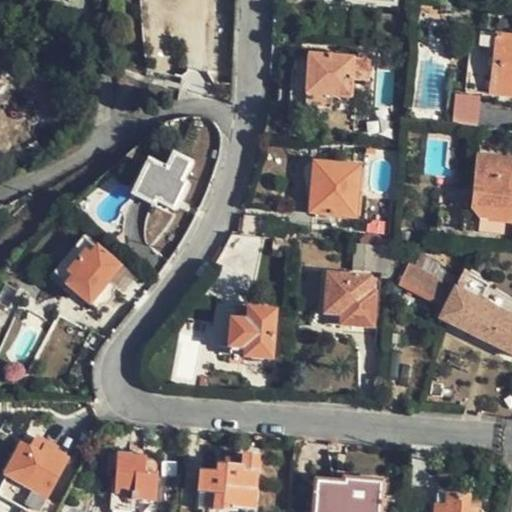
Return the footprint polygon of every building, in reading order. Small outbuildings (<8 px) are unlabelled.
[(511,36),(492,34),(484,98),(511,101),(511,36)] [(312,97),(317,56),(301,55),(297,96),(312,97)] [(379,63),(317,56),(312,97),(338,99),(355,101),(357,83),(376,84),(379,63)] [(421,111),(447,111),(446,60),(420,60),(421,111)] [(454,116),(480,118),(482,95),(456,93),(454,116)] [(338,99),(312,97),(310,114),(336,116),(338,99)] [(172,214),(187,184),(183,181),(192,163),(170,152),(162,169),(145,161),(127,198),(152,212),(155,206),(172,214)] [(511,157),(474,155),(467,211),(478,223),(511,226),(511,157)] [(306,219),(354,222),(356,222),(362,166),(311,161),(310,169),(306,219)] [(263,237),(284,238),(285,221),(244,218),(242,235),(263,237)] [(110,284),(123,269),(97,246),(94,248),(83,238),(53,274),(65,284),(62,288),(88,311),(92,308),(97,311),(100,308),(111,294),(115,289),(110,284)] [(223,251),(215,264),(244,279),(250,265),(223,251)] [(438,308),(450,285),(409,263),(397,287),(438,308)] [(337,327),(374,329),(377,292),(372,291),(373,276),(323,271),(319,317),(338,318),(337,327)] [(453,287),(435,319),(511,358),(511,316),(488,304),(496,288),(464,272),(459,290),(453,287)] [(273,365),(277,310),(244,307),(242,320),(227,319),(225,351),(240,351),(240,363),(273,365)] [(24,506),(34,511),(41,511),(47,501),(69,460),(43,445),(38,455),(19,445),(2,478),(30,495),(24,506)] [(145,458),(115,456),(111,498),(124,500),(129,500),(129,504),(156,505),(157,472),(144,472),(145,458)] [(213,474),(196,473),(194,496),(212,497),(211,511),(235,511),(236,511),(255,511),(259,459),(238,457),(238,467),(214,466),(213,474)] [(156,505),(174,506),(175,474),(157,472),(156,505)] [(386,507),(388,484),(341,482),(341,486),(310,484),(308,511),(376,511),(377,506),(386,507)] [(477,511),(469,511),(469,498),(442,497),(442,507),(430,507),(430,511),(477,511)] [(56,511),(58,508),(47,501),(41,511),(56,511)]
